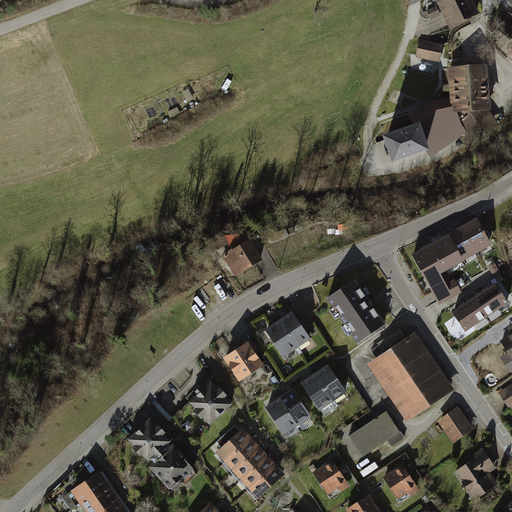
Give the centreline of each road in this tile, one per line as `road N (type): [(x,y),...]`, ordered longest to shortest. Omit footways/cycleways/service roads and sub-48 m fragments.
road 1 (residential): [(374,246),(291,280),(197,339),(10,510)]
road 2 (residential): [(511,446),(374,246)]
road 3 (residential): [(511,181),(374,246)]
